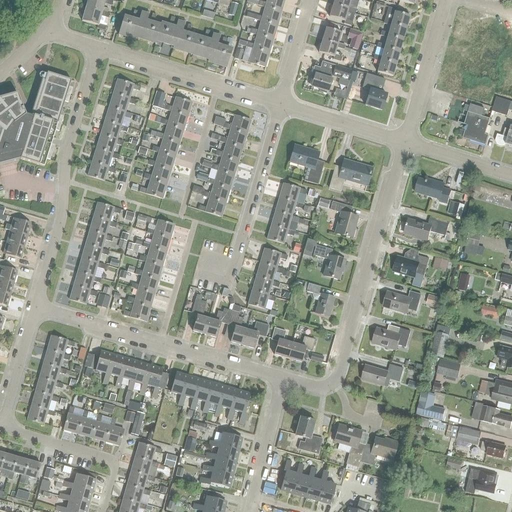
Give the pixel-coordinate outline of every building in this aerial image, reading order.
[(102,0),(87,0),(85,9),(101,13),(100,17),(107,19),(109,14),(101,11),(103,4),(105,1),(102,0)] [(258,6),(265,9),(281,13),(284,0),(267,0),(267,4),(259,2),(258,6)] [(333,0),(332,5),(347,9),(347,12),(353,14),(354,14),(357,3),(350,0),(349,0),(333,0)] [(207,2),(203,15),(213,19),(218,6),(207,2)] [(234,17),(238,5),(231,3),(228,15),(234,17)] [(332,5),(329,17),(344,21),(343,24),(350,26),(354,14),(353,14),(347,12),(347,9),(332,5)] [(388,12),(386,19),(392,21),(391,24),(406,29),(409,17),(394,12),(395,9),(388,7),(386,12),(388,12)] [(101,13),(85,9),(81,21),(97,26),(96,29),(104,31),(105,26),(98,24),(100,17),(101,13)] [(254,21),(261,23),(276,27),(281,13),(265,9),(263,18),(255,16),(254,21)] [(123,17),(118,35),(119,32),(126,35),(125,37),(136,40),(137,38),(147,41),(148,39),(155,41),(154,43),(154,44),(155,44),(156,41),(156,39),(160,26),(146,21),(148,15),(140,13),(138,22),(123,17)] [(385,24),(382,31),(388,33),(387,36),(402,41),(406,29),(391,24),(392,21),(386,19),(384,19),(383,23),(385,24)] [(511,50),(511,28),(502,21),(499,20),(497,31),(489,29),(487,39),(480,47),(479,54),(475,53),(473,61),(468,60),(465,72),(469,75),(466,86),(478,88),(479,83),(491,86),(492,81),(505,83),(507,73),(504,71),(506,61),(504,59),(511,50)] [(160,26),(156,39),(163,41),(162,43),(173,46),(172,49),(183,52),(184,50),(191,52),(190,54),(190,55),(196,37),(181,32),(184,24),(177,22),(175,28),(160,23),(160,26)] [(250,34),(257,37),(272,41),(276,27),(261,23),(259,31),(251,29),(250,34)] [(322,39),(322,40),(337,44),(336,47),(343,49),(345,45),(337,43),(340,33),(325,28),(322,39)] [(361,34),(349,30),(347,37),(359,41),(361,34)] [(381,31),(380,35),(387,37),(385,45),(384,48),(399,53),(402,41),(387,36),(388,33),(382,31),(381,31)] [(196,37),(190,55),(191,54),(191,52),(198,54),(197,56),(208,59),(207,62),(218,65),(219,63),(226,65),(225,67),(225,68),(231,50),(216,45),(219,37),(212,35),(210,41),(196,37)] [(246,48),(269,54),(272,41),(257,37),(254,45),(247,43),(246,48)] [(337,44),(322,40),(318,52),(333,57),(332,59),(340,61),(342,55),(341,54),(342,51),(335,49),(336,47),(337,44)] [(377,43),(376,47),(383,49),(381,57),(380,60),(395,64),(399,53),(384,48),(385,45),(377,43)] [(233,59),(240,61),(243,51),(236,49),(233,59)] [(243,56),(242,61),(265,68),(269,54),(253,50),(251,59),(243,56)] [(374,55),(373,59),(374,60),(373,63),(379,65),(377,72),(392,77),(392,76),(395,64),(380,60),(381,57),(374,55)] [(335,66),(333,74),(349,78),(351,71),(335,66)] [(330,72),(314,67),(312,74),(314,75),(311,87),(320,90),(319,91),(325,93),(326,92),(327,92),(331,80),(328,79),(330,72)] [(0,164),(20,159),(19,159),(43,167),(71,80),(47,73),(45,80),(41,79),(30,116),(25,115),(17,93),(2,97),(2,98),(4,100),(0,102),(0,164)] [(369,90),(364,105),(381,111),(386,95),(381,93),(383,86),(383,87),(385,80),(366,74),(362,88),(369,90)] [(117,80),(113,94),(129,99),(132,89),(139,92),(140,87),(117,80)] [(151,106),(161,109),(166,94),(156,91),(151,106)] [(113,94),(109,107),(125,112),(128,103),(135,105),(136,101),(129,99),(113,94)] [(140,102),(147,105),(150,97),(142,94),(140,102)] [(511,101),(511,102),(496,97),(491,112),(506,116),(508,110),(511,110),(511,101)] [(164,110),(171,112),(187,117),(191,103),(175,98),(172,108),(165,105),(164,110)] [(109,107),(104,121),(121,126),(124,117),(130,119),(132,115),(125,112),(109,107)] [(160,124),(167,126),(183,131),(187,117),(171,112),(168,121),(161,119),(160,124)] [(462,138),(485,146),(488,135),(485,134),(490,119),(467,112),(463,125),(466,126),(462,138)] [(218,127),(230,130),(246,135),(250,121),(234,116),(231,126),(219,122),(218,127)] [(104,121),(100,135),(116,140),(119,131),(126,133),(128,128),(121,126),(104,121)] [(155,137),(162,139),(179,144),(183,131),(167,126),(164,135),(157,133),(155,137)] [(505,144),(511,146),(511,126),(510,126),(507,138),(497,134),(495,141),(496,143),(498,145),(500,146),(502,145),(505,144)] [(219,142),(226,144),(242,149),(246,135),(230,130),(227,139),(220,137),(219,142)] [(100,135),(96,149),(112,154),(115,144),(122,146),(123,142),(116,140),(100,135)] [(151,151),(158,153),(174,158),(179,144),(162,139),(159,149),(153,147),(151,151)] [(214,155),(221,157),(238,162),(242,149),(226,144),(223,153),(216,151),(216,149),(210,147),(208,154),(214,155)] [(304,181),(317,185),(323,163),(316,161),(319,153),(294,145),(289,163),(307,168),(304,181)] [(96,149),(91,162),(108,167),(111,158),(118,160),(119,156),(112,154),(96,149)] [(147,165),(154,167),(170,172),(174,158),(158,153),(155,162),(148,160),(147,165)] [(210,169),(217,171),(233,176),(238,162),(221,157),(219,167),(212,165),(210,169)] [(366,186),(371,168),(344,160),(341,170),(334,168),(328,188),(340,192),(344,179),(366,186)] [(108,167),(91,162),(87,176),(103,181),(106,172),(113,174),(115,169),(108,167)] [(143,178),(150,180),(166,186),(170,172),(154,167),(151,176),(144,174),(143,178)] [(124,183),(126,177),(127,173),(121,171),(118,182),(124,183)] [(206,183),(213,185),(229,190),(233,176),(217,171),(214,180),(207,178),(206,183)] [(438,202),(446,204),(450,191),(443,189),(444,184),(432,181),(431,183),(426,182),(426,181),(425,181),(418,179),(414,192),(439,199),(438,202)] [(166,186),(150,180),(147,190),(140,188),(139,192),(162,199),(166,186)] [(283,184),(279,197),(295,203),(298,193),(305,195),(306,191),(283,184)] [(209,198),(225,204),(229,190),(213,185),(210,194),(203,192),(202,196),(209,198)] [(279,197),(275,211),(291,216),(294,207),(301,209),(302,205),(295,203),(279,197)] [(225,204),(209,198),(206,208),(199,206),(198,210),(221,218),(225,204)] [(317,205),(327,208),(329,201),(319,198),(317,205)] [(355,226),(357,217),(350,215),(352,207),(332,201),(330,210),(341,213),(335,233),(351,238),(351,237),(350,237),(354,225),(355,226)] [(463,216),(467,204),(457,201),(454,213),(463,216)] [(97,203),(93,217),(109,222),(112,212),(119,214),(120,210),(97,203)] [(275,211),(271,225),(287,230),(290,221),(297,223),(298,218),(291,216),(275,211)] [(124,220),(132,222),(134,214),(126,212),(124,220)] [(93,217),(89,231),(105,235),(108,226),(115,228),(116,224),(109,222),(93,217)] [(4,229),(9,231),(10,230),(27,235),(30,224),(13,219),(11,226),(6,224),(4,229)] [(448,225),(439,222),(429,219),(427,225),(408,220),(404,234),(420,238),(419,240),(427,242),(430,230),(436,231),(435,233),(445,236),(445,240),(449,241),(450,234),(446,233),(448,225)] [(146,233),(153,235),(170,240),(174,225),(157,221),(154,231),(148,229),(146,233)] [(287,230),(271,225),(266,240),(283,244),(286,235),(293,237),(294,232),(287,230)] [(10,230),(9,231),(6,242),(24,247),(27,235),(10,230)] [(89,231),(85,245),(101,249),(104,240),(111,242),(112,237),(105,235),(89,231)] [(120,239),(126,241),(128,235),(122,233),(120,239)] [(468,234),(466,244),(478,247),(480,237),(468,234)] [(142,247),(149,249),(165,254),(170,240),(153,235),(151,244),(144,242),(142,247)] [(117,247),(124,249),(126,243),(119,241),(117,247)] [(24,247),(6,242),(4,249),(2,248),(1,253),(20,259),(24,247)] [(85,245),(81,258),(97,263),(100,254),(107,256),(108,251),(101,249),(85,245)] [(343,267),(345,261),(330,256),(332,250),(315,245),(313,255),(327,260),(323,276),(338,280),(342,267),(343,267)] [(138,261),(145,263),(161,268),(165,254),(149,249),(147,258),(140,256),(138,261)] [(264,249),(260,263),(276,268),(279,258),(286,260),(287,256),(264,249)] [(397,257),(393,272),(413,278),(411,287),(420,290),(429,259),(418,256),(416,262),(397,257)] [(81,258),(77,272),(93,277),(96,268),(103,270),(104,265),(97,263),(81,258)] [(435,259),(434,265),(445,268),(447,262),(435,259)] [(134,274),(141,276),(158,281),(161,268),(145,263),(143,272),(136,270),(134,274)] [(260,263),(256,277),(272,282),(275,272),(282,274),(283,270),(276,268),(260,263)] [(0,266),(0,278),(13,283),(17,271),(0,266)] [(77,272),(73,286),(89,291),(92,281),(99,283),(100,279),(93,277),(77,272)] [(461,273),(458,289),(469,291),(472,275),(461,273)] [(494,280),(511,284),(511,277),(496,274),(494,280)] [(130,288),(137,290),(154,295),(158,281),(141,276),(139,286),(132,284),(130,288)] [(256,277),(251,291),(268,295),(271,286),(278,288),(279,284),(272,282),(256,277)] [(0,278),(0,291),(10,295),(13,283),(0,278)] [(306,292),(318,295),(320,287),(308,284),(306,292)] [(96,293),(89,291),(73,286),(69,300),(85,305),(88,295),(95,297),(96,293)] [(102,294),(108,296),(110,289),(104,287),(102,294)] [(221,296),(227,297),(229,290),(223,288),(221,296)] [(127,302),(133,304),(150,309),(154,295),(137,290),(135,299),(128,297),(127,302)] [(10,295),(0,291),(0,304),(7,306),(10,295)] [(275,297),(268,295),(251,291),(247,305),(264,310),(267,300),(274,302),(275,297)] [(416,312),(421,295),(409,291),(407,298),(387,292),(383,307),(407,314),(408,310),(416,312)] [(204,299),(211,301),(213,295),(211,294),(206,292),(204,299)] [(315,314),(329,318),(334,298),(320,294),(315,314)] [(95,305),(100,306),(106,308),(109,298),(98,295),(95,305)] [(426,304),(437,308),(440,299),(429,295),(426,304)] [(455,303),(450,296),(445,300),(450,307),(455,303)] [(192,331),(204,335),(208,319),(201,317),(206,303),(195,299),(191,313),(197,315),(197,316),(196,316),(192,331)] [(150,309),(133,304),(131,313),(124,311),(123,316),(146,322),(150,309)] [(482,306),(480,315),(498,318),(500,310),(482,306)] [(220,323),(227,325),(231,311),(223,309),(222,313),(217,311),(214,321),(208,319),(204,335),(215,338),(220,323)] [(230,342),(242,345),(246,330),(240,329),(242,319),(237,317),(238,313),(231,311),(227,325),(234,327),(230,342)] [(246,330),(242,345),(253,349),(257,336),(265,338),(269,326),(256,322),(253,332),(246,330)] [(273,355),(287,359),(292,343),(282,341),(285,331),(274,328),(270,340),(277,342),(273,355)] [(405,348),(410,332),(399,328),(397,335),(376,329),(372,343),(396,350),(397,345),(405,348)] [(511,332),(505,331),(502,339),(511,341),(511,332)] [(435,332),(430,355),(443,358),(449,335),(435,332)] [(51,336),(47,350),(63,355),(66,345),(73,347),(74,343),(51,336)] [(292,343),(287,359),(301,363),(305,350),(311,352),(315,340),(304,337),(301,346),(292,343)] [(511,347),(500,345),(497,357),(502,359),(500,366),(506,367),(511,368),(511,347)] [(77,358),(82,360),(85,349),(80,348),(77,358)] [(47,350),(43,364),(59,369),(62,359),(69,361),(70,357),(63,355),(47,350)] [(107,385),(110,375),(108,375),(113,355),(100,352),(95,371),(105,374),(102,383),(107,385)] [(89,355),(86,367),(91,369),(95,356),(89,355)] [(108,375),(110,375),(117,377),(114,387),(119,388),(122,379),(120,378),(125,359),(113,355),(108,375)] [(131,392),(134,382),(132,382),(138,362),(125,359),(120,378),(122,379),(129,381),(127,390),(131,392)] [(438,366),(436,374),(447,377),(448,372),(458,374),(460,365),(440,360),(438,366)] [(144,395),(146,386),(144,385),(150,366),(138,362),(132,382),(134,382),(142,384),(139,394),(144,395)] [(43,364),(39,378),(55,382),(58,373),(65,375),(66,370),(59,369),(43,364)] [(361,380),(383,387),(383,386),(387,387),(389,380),(399,382),(403,369),(389,365),(387,372),(365,366),(361,380)] [(162,369),(152,367),(150,366),(144,385),(146,386),(154,388),(151,397),(156,399),(159,389),(157,388),(162,369)] [(182,407),(185,397),(183,396),(188,377),(175,373),(170,393),(180,395),(177,405),(182,407)] [(194,410),(197,401),(195,400),(201,381),(188,377),(183,396),(185,397),(192,399),(189,409),(194,410)] [(39,378),(35,392),(51,396),(54,387),(61,389),(62,384),(55,382),(39,378)] [(207,414),(209,404),(207,403),(213,384),(201,381),(195,400),(197,401),(197,400),(205,403),(202,412),(207,414)] [(488,383),(485,394),(492,396),(492,399),(497,401),(511,404),(511,384),(496,381),(495,385),(488,383)] [(432,391),(439,393),(441,384),(434,383),(432,391)] [(219,417),(222,408),(219,407),(225,388),(213,384),(207,403),(209,404),(217,406),(214,416),(219,417)] [(231,421),(234,411),(232,411),(237,391),(225,388),(219,407),(222,408),(229,410),(226,419),(231,421)] [(250,395),(240,392),(237,391),(232,411),(234,411),(241,413),(238,423),(243,424),(246,414),(244,414),(250,395)] [(35,392),(31,405),(47,410),(50,401),(57,403),(58,398),(51,396),(35,392)] [(415,415),(442,421),(444,409),(433,406),(435,395),(421,392),(415,415)] [(54,412),(47,410),(31,405),(27,420),(43,425),(46,415),(53,417),(54,412)] [(63,430),(76,434),(81,418),(72,415),(74,408),(69,407),(63,430)] [(499,425),(510,428),(511,420),(511,418),(505,417),(505,416),(495,413),(496,410),(483,407),(479,421),(492,424),(498,426),(499,425)] [(76,434),(90,438),(95,422),(86,419),(88,412),(83,411),(81,418),(76,434)] [(124,422),(131,424),(134,414),(127,412),(124,422)] [(90,438),(104,442),(109,426),(99,423),(101,416),(97,415),(95,422),(90,438)] [(297,450),(311,453),(317,455),(322,440),(310,436),(314,421),(300,418),(295,436),(305,438),(304,443),(299,442),(297,450)] [(109,426),(104,442),(119,446),(123,430),(113,427),(115,420),(111,419),(109,426)] [(194,419),(192,428),(207,431),(209,421),(194,419)] [(420,420),(419,426),(428,428),(443,432),(445,426),(430,423),(420,420)] [(338,425),(333,442),(339,443),(351,447),(349,453),(345,464),(346,465),(345,469),(345,470),(351,471),(356,473),(357,473),(358,468),(360,462),(360,463),(365,446),(358,444),(361,433),(361,432),(338,425)] [(448,425),(445,437),(457,440),(460,428),(448,425)] [(457,441),(477,446),(481,432),(460,427),(460,428),(457,440),(457,441)] [(208,446),(211,447),(218,448),(218,446),(238,451),(241,438),(222,433),(221,434),(214,433),(212,442),(209,441),(208,446)] [(183,450),(193,453),(197,441),(186,438),(183,450)] [(365,446),(360,463),(372,466),(375,455),(392,460),(397,443),(389,440),(388,442),(384,441),(375,438),(372,446),(365,444),(365,446)] [(486,455),(502,458),(505,447),(499,446),(499,445),(489,443),(489,444),(482,442),(480,450),(487,452),(486,455)] [(138,443),(134,457),(151,462),(153,452),(160,454),(162,450),(138,443)] [(235,463),(238,451),(218,446),(218,448),(211,447),(210,454),(206,453),(205,458),(215,461),(215,459),(235,463)] [(16,457),(4,454),(0,467),(0,474),(1,470),(9,472),(11,473),(16,457)] [(173,468),(176,457),(166,454),(163,466),(173,468)] [(28,461),(16,457),(11,473),(9,472),(7,479),(11,481),(13,473),(21,476),(24,476),(28,461)] [(158,464),(151,462),(134,457),(130,471),(147,476),(150,466),(156,468),(158,464)] [(232,475),(235,463),(215,459),(215,461),(213,468),(203,466),(202,470),(211,473),(212,470),(232,475)] [(446,467),(459,470),(461,462),(447,459),(446,467)] [(182,460),(178,460),(176,467),(178,468),(199,473),(200,469),(181,464),(182,460)] [(40,464),(28,461),(24,476),(21,476),(19,483),(23,484),(25,477),(36,480),(40,464)] [(280,491),(290,493),(292,494),(298,475),(295,474),(288,472),(291,462),(286,461),(283,471),(285,472),(280,491)] [(298,464),(295,474),(298,475),(292,494),(305,498),(310,478),(308,478),(300,475),(303,466),(298,464)] [(43,478),(51,480),(54,471),(46,468),(43,478)] [(310,468),(308,478),(310,478),(305,498),(317,501),(323,482),(320,481),(313,479),(315,469),(310,468)] [(495,485),(498,476),(496,475),(480,471),(480,472),(471,469),(465,493),(474,495),(475,490),(493,494),(495,485)] [(228,488),(232,475),(212,470),(211,473),(212,473),(210,480),(200,478),(199,483),(209,485),(209,483),(228,488)] [(130,471),(127,485),(143,489),(146,480),(153,482),(154,478),(147,476),(130,471)] [(323,471),(320,481),(323,482),(317,501),(330,505),(335,485),(325,483),(328,473),(323,471)] [(62,487),(72,489),(72,487),(91,493),(95,480),(76,474),(73,484),(63,482),(62,487)] [(44,479),(41,489),(49,492),(52,482),(44,479)] [(401,484),(398,498),(406,499),(409,486),(401,484)] [(127,485),(123,499),(139,503),(142,494),(149,496),(150,491),(143,489),(127,485)] [(60,494),(59,496),(58,499),(68,502),(68,500),(88,506),(91,493),(72,487),(72,489),(69,497),(60,494)] [(20,489),(18,497),(29,501),(31,493),(20,489)] [(193,504),(193,507),(192,509),(202,511),(202,510),(209,511),(222,511),(225,502),(206,497),(203,507),(193,504)] [(123,499),(118,511),(136,511),(138,508),(145,510),(152,511),(153,507),(146,505),(139,503),(123,499)] [(349,509),(347,511),(371,511),(374,503),(360,499),(359,503),(358,502),(355,511),(349,509)] [(85,511),(88,506),(68,500),(68,502),(66,509),(56,506),(55,511),(57,511),(85,511)]
